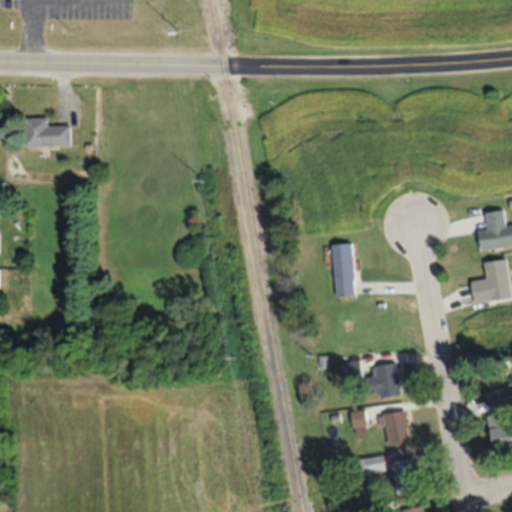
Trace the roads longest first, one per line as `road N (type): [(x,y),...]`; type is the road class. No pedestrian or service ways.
road 1 (tertiary): [(0,59),(383,64),(511,55)]
road 2 (residential): [(465,511),(413,225)]
